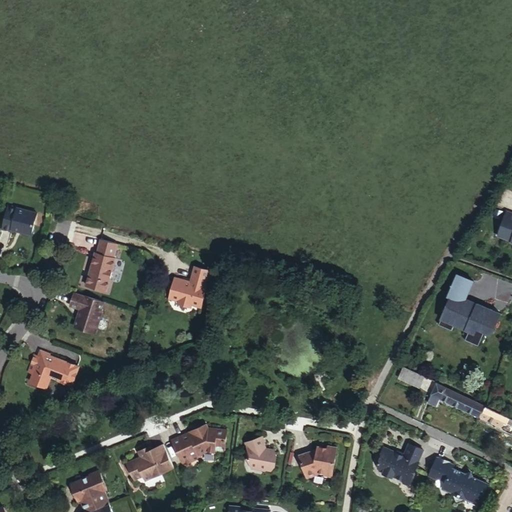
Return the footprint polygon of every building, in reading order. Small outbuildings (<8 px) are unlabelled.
[(35,215),(6,207),(0,230),(0,232),(9,235),(10,233),(18,235),(19,237),(25,239),(27,238),(29,238),(35,215)] [(511,210),(509,209),(501,232),(499,235),(511,239),(511,210)] [(110,256),(114,242),(97,237),(93,251),(91,250),(81,283),(102,290),(112,257),(110,256)] [(207,269),(191,264),(187,279),(172,275),(165,297),(174,299),(174,302),(188,305),(188,303),(198,305),(204,284),(203,283),(207,269)] [(451,296),(439,323),(451,328),(454,322),(469,329),(465,338),(478,343),(484,329),(491,332),(500,311),(466,296),(474,278),(458,271),(448,294),(451,296)] [(99,301),(69,290),(64,304),(75,308),(69,327),(89,334),(97,311),(96,311),(99,301)] [(32,357),(29,356),(22,373),(27,375),(24,383),(42,389),(46,378),(67,386),(74,367),(44,356),(36,353),(34,358),(32,357)] [(425,375),(405,366),(399,379),(420,388),(425,375)] [(440,397),(479,415),(484,404),(467,396),(437,382),(431,393),(440,397)] [(437,405),(440,397),(431,393),(428,401),(437,405)] [(511,417),(484,404),(479,415),(481,416),(509,428),(511,429),(511,417)] [(509,428),(481,416),(480,419),(507,431),(509,428)] [(189,437),(188,433),(171,440),(183,466),(200,459),(199,457),(209,453),(225,454),(227,431),(209,428),(207,425),(196,429),(198,433),(189,437)] [(260,446),(265,445),(263,438),(248,442),(246,446),(249,457),(248,458),(251,470),(263,473),(264,471),(271,472),(275,468),(276,458),(274,451),(261,449),(260,446)] [(175,470),(164,445),(148,452),(147,448),(138,453),(140,458),(142,460),(137,463),(136,460),(127,464),(135,482),(144,478),(146,482),(175,470)] [(311,451),(297,456),(305,479),(316,476),(323,477),(331,479),(336,448),(326,446),(326,449),(317,447),(316,452),(311,451)] [(424,452),(409,446),(404,458),(382,449),(378,459),(379,459),(376,468),(378,472),(383,474),(384,478),(390,480),(392,479),(401,482),(402,486),(408,488),(424,452)] [(453,465),(436,458),(427,478),(442,485),(440,491),(450,495),(454,505),(463,501),(473,505),(477,496),(483,484),(472,479),(469,480),(465,478),(465,475),(452,470),(453,465)] [(87,511),(106,503),(104,498),(108,496),(105,488),(108,487),(100,468),(89,472),(90,474),(70,482),(76,494),(79,493),(81,499),(87,511)] [(483,484),(477,496),(482,498),(486,485),(483,484)] [(87,511),(84,511),(115,511),(111,501),(110,501),(106,503),(87,511)]
